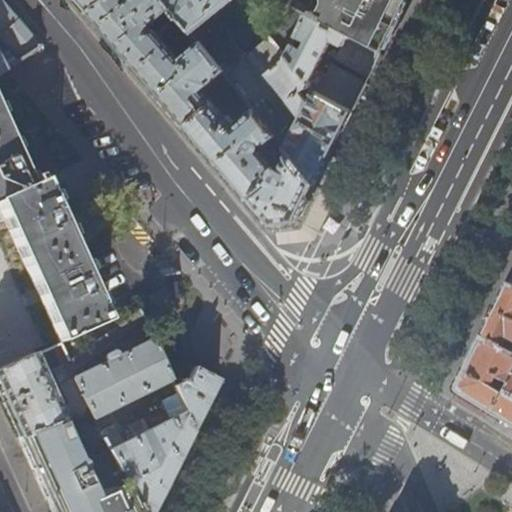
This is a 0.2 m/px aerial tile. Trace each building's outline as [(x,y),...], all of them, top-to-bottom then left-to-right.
[(0,0),(0,41),(10,53),(4,53),(0,55),(0,74),(6,70),(26,56),(40,46),(0,0)] [(78,0),(89,12),(107,0),(78,0)] [(130,0),(127,3),(124,0),(107,0),(89,12),(137,68),(188,127),(214,104),(203,91),(224,73),(219,67),(200,42),(180,59),(152,25),(172,8),(165,0),(130,0)] [(165,0),(172,8),(193,34),(233,0),(165,0)] [(322,0),(323,3),(314,19),(381,54),(390,35),(407,0),(322,0)] [(272,38),(287,56),(298,36),(308,16),(309,15),(292,7),(282,28),(271,36),(272,38)] [(369,79),(381,54),(314,19),(308,16),(298,36),(287,56),(307,81),(316,91),(351,113),(352,112),(364,88),(366,84),(333,63),(327,74),(323,72),(319,79),(313,76),(333,39),(344,45),(337,58),(369,79)] [(299,88),(307,81),(287,56),(272,38),(252,53),(269,73),(268,74),(304,117),(296,132),(283,123),(268,102),(256,112),(277,138),(292,156),(315,185),(317,182),(330,156),(331,153),(351,113),(316,91),(311,102),(299,88)] [(219,67),(224,73),(226,74),(238,64),(232,57),(219,67)] [(223,116),(214,104),(188,127),(240,187),(272,226),(297,222),(302,212),(315,185),(292,156),(282,164),(282,167),(281,170),(273,168),(261,152),(261,150),(262,147),(265,146),(267,147),(277,138),(256,112),(255,112),(238,125),(230,114),(225,114),(223,116)] [(0,210),(59,340),(107,318),(44,178),(38,181),(35,175),(28,178),(0,115),(0,210)] [(330,156),(317,182),(331,189),(344,163),(330,156)] [(302,212),(297,222),(315,221),(329,192),(315,185),(302,212)] [(297,222),(272,226),(277,231),(312,226),(315,221),(297,222)] [(487,327),(482,336),(511,350),(511,283),(509,282),(507,286),(487,327)] [(138,310),(70,361),(65,364),(70,373),(144,318),(138,310)] [(511,350),(482,336),(462,376),(457,385),(457,388),(457,390),(459,391),(495,414),(497,415),(506,421),(511,424),(511,350)] [(73,378),(89,412),(92,418),(171,379),(162,359),(154,339),(118,356),(116,352),(113,351),(105,355),(105,359),(106,362),(73,378)] [(73,378),(70,373),(65,364),(70,361),(59,343),(52,346),(61,364),(53,368),(68,402),(60,405),(35,353),(0,369),(0,398),(18,438),(66,420),(89,412),(73,378)] [(174,387),(177,392),(193,430),(195,427),(196,424),(217,382),(217,381),(218,381),(206,375),(193,369),(188,379),(174,387)] [(217,382),(196,424),(211,431),(232,389),(217,382)] [(152,511),(180,458),(193,430),(177,392),(161,400),(169,419),(148,430),(142,417),(126,425),(132,437),(122,442),(113,424),(99,430),(114,461),(118,469),(128,465),(135,478),(125,483),(139,511),(152,511)] [(66,420),(18,438),(25,454),(39,483),(49,504),(52,511),(139,511),(125,483),(118,469),(114,461),(87,473),(85,469),(85,464),(85,462),(83,460),(80,458),(77,452),(81,451),(66,420)]
